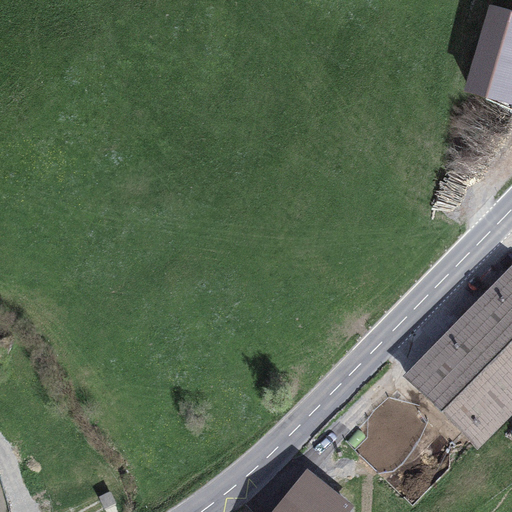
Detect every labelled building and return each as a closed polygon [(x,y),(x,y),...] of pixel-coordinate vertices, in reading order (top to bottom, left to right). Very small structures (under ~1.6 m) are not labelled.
[(511,88),(511,12),(491,6),(466,83),(509,97),(511,88)] [(466,149),(489,157),(506,104),(484,97),(466,149)] [(511,278),(410,382),(470,440),(511,396),(511,278)] [(295,499),(300,503),(314,485),(309,481),(295,499)] [(347,511),(349,511),(314,484),(314,485),(300,503),(295,499),(284,511),(347,511)] [(99,499),(104,510),(116,505),(110,494),(99,499)]
